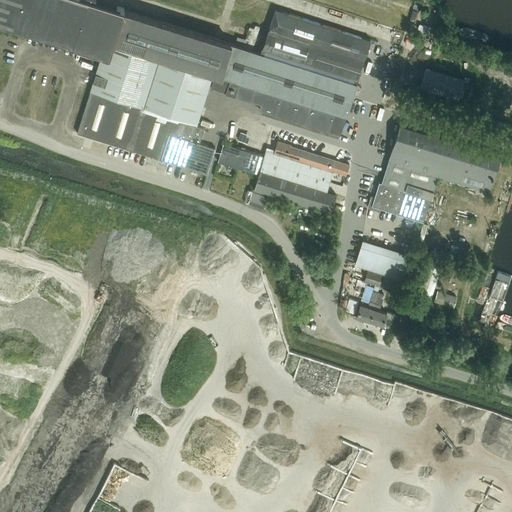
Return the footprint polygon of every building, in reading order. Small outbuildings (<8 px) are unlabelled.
[(205,128),(197,125),(214,72),(216,73),(211,89),(261,105),(260,110),(339,135),(370,39),(275,9),(261,52),(233,43),(233,44),(124,9),(124,7),(101,0),(0,0),(0,18),(111,54),(115,41),(118,41),(112,59),(102,56),(77,132),(161,159),(162,156),(169,159),(167,164),(175,167),(177,161),(207,171),(206,174),(207,174),(215,148),(215,147),(215,148),(200,143),(205,128)] [(251,0),(249,9),(271,16),(274,7),(253,0),(251,0)] [(463,78),(425,66),(419,85),(458,97),(463,78)] [(257,173),(263,155),(265,147),(254,143),(259,125),(248,121),(245,133),(250,135),(247,146),(252,148),(251,151),(223,143),(218,161),(257,173)] [(388,160),(395,162),(439,175),(489,191),(500,156),(400,124),(388,160)] [(337,194),(327,191),(333,171),(346,176),(350,164),(290,145),(291,144),(278,140),(274,152),(266,150),(248,205),(264,210),(269,193),(331,213),(337,194)] [(439,175),(395,162),(388,184),(379,182),(375,197),(371,196),(368,207),(380,211),(381,208),(406,216),(405,221),(413,223),(414,219),(424,222),(431,198),(432,198),(434,191),(439,175)] [(356,264),(368,268),(384,272),(384,273),(403,278),(409,260),(361,245),(356,264)] [(432,298),(436,288),(441,289),(444,277),(442,276),(441,279),(439,278),(446,254),(431,250),(417,294),(432,298)] [(368,268),(364,282),(375,285),(379,287),(379,286),(384,272),(368,268)] [(384,272),(379,286),(385,288),(386,288),(399,292),(403,278),(384,273),(384,272)] [(438,289),(435,300),(455,306),(458,295),(438,289)] [(357,317),(370,321),(379,292),(373,290),(368,306),(361,304),(357,317)] [(379,292),(370,321),(383,325),(387,312),(380,310),(385,294),(383,293),(379,292)]
